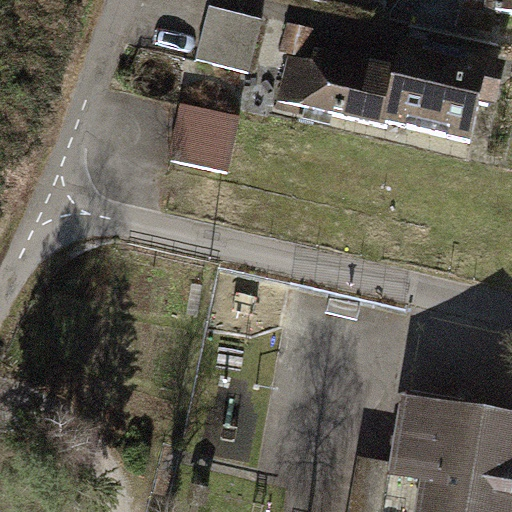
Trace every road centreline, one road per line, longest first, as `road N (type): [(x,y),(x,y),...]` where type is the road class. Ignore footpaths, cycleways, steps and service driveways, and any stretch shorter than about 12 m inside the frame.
road 1 (residential): [(56,201),(511,312)]
road 2 (unclassified): [(56,201),(132,0)]
